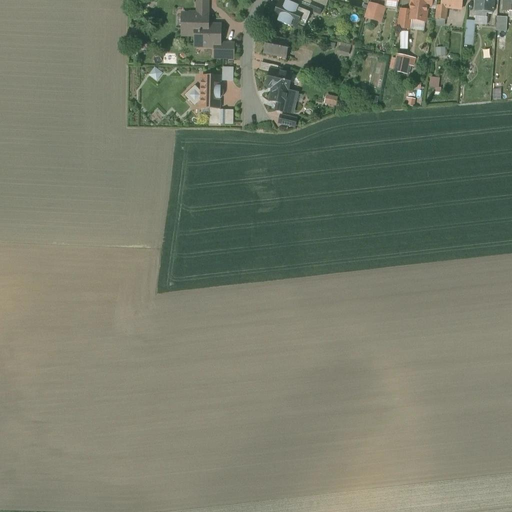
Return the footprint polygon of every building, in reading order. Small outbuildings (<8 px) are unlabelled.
[(208,0),(197,0),(197,11),(208,12),(208,0)] [(432,0),(411,0),(411,4),(410,10),(410,11),(409,19),(411,20),(425,22),(428,6),(431,6),(432,0)] [(462,0),(442,0),(441,7),(438,6),(437,13),(446,14),(447,8),(461,10),(462,0)] [(493,0),(476,0),(476,11),(475,17),(486,17),(486,14),(492,14),(493,12),(493,0)] [(511,0),(503,0),(503,11),(511,11),(511,0)] [(286,4),(281,2),(275,19),(280,21),(279,22),(290,26),(290,25),(296,27),(299,19),(307,22),(310,13),(302,10),(302,11),(297,9),(298,6),(288,1),(286,4)] [(321,6),(312,3),(309,10),(320,14),(323,7),(321,6)] [(384,9),(371,5),(367,18),(380,22),(384,9)] [(410,11),(401,10),(398,28),(410,30),(411,20),(409,19),(410,11)] [(208,15),(183,14),(182,35),(196,35),(195,46),(220,47),(221,26),(209,25),(208,24),(208,15)] [(507,18),(497,17),(496,31),(506,32),(507,18)] [(473,21),(466,21),(465,33),(472,34),(474,34),(475,24),(473,21)] [(399,33),(398,53),(407,53),(407,33),(399,33)] [(290,41),(267,37),(264,54),(286,58),(290,41)] [(342,43),(340,52),(349,54),(351,45),(342,43)] [(234,44),(224,44),(224,49),(215,49),(214,58),(234,59),(234,44)] [(415,59),(398,56),(394,71),(407,74),(409,65),(414,66),(415,59)] [(272,65),(262,63),(260,70),(270,73),(271,70),(272,65)] [(162,75),(155,70),(149,77),(157,83),(162,75)] [(277,71),(271,70),(270,73),(267,86),(273,88),(270,101),(278,103),(276,111),(284,112),(284,111),(292,114),(297,93),(288,91),(290,82),(299,85),(301,77),(292,75),(277,71)] [(220,78),(203,77),(202,92),(199,92),(195,88),(187,96),(195,104),(199,100),(202,100),(202,108),(213,108),(219,109),(219,100),(219,98),(221,97),(222,95),(222,92),(221,90),(219,88),(220,78)] [(323,104),(335,107),(337,98),(325,95),(323,104)] [(378,98),(372,97),(371,98),(371,99),(370,104),(377,106),(378,98)] [(227,112),(219,112),(218,124),(226,124),(227,112)] [(297,119),(281,116),(279,123),(295,127),(297,119)]
